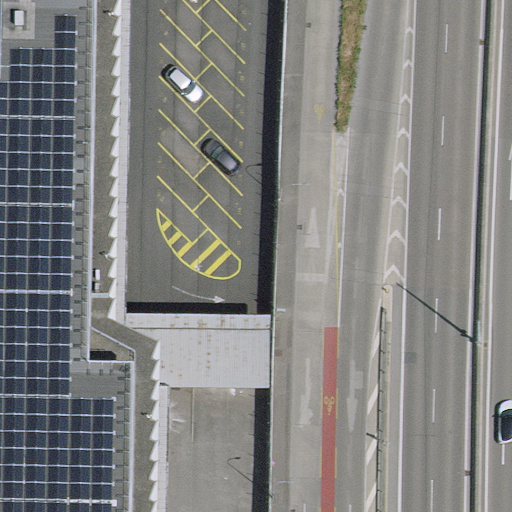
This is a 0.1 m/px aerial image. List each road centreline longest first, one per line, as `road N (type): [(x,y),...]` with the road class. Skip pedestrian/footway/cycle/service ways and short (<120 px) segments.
road 1 (primary): [(446,0),(428,511)]
road 2 (primary): [(387,0),(329,457)]
